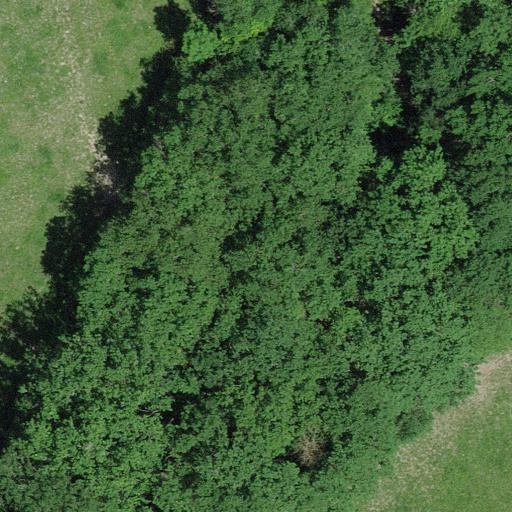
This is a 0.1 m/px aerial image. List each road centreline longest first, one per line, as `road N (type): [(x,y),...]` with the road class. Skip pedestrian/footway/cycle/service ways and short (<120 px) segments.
road 1 (track): [(387,60),(466,361)]
road 2 (track): [(377,0),(387,60),(416,100),(511,183)]
